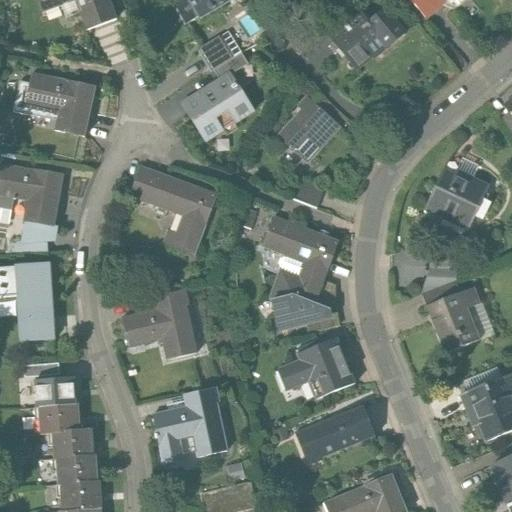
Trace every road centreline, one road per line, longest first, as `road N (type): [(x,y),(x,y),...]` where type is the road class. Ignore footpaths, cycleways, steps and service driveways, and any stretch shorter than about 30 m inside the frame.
road 1 (residential): [(511,55),(397,159),(378,197),(372,237),(370,313),(448,511)]
road 2 (residential): [(138,511),(125,424),(86,298),(86,257),(102,187),(139,122)]
